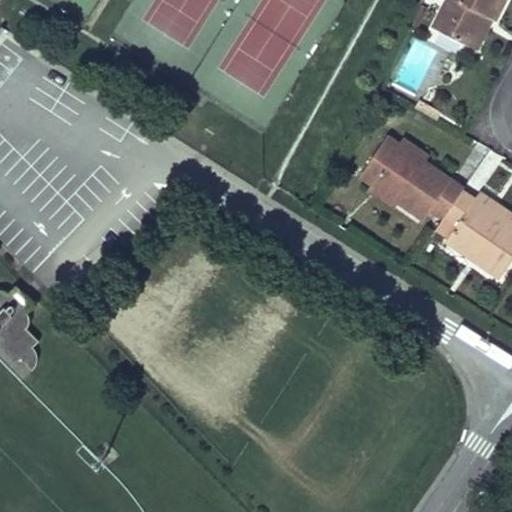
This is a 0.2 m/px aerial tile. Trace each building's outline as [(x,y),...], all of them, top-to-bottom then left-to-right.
[(446,0),(433,26),(469,44),(481,20),(479,19),(483,12),(493,18),(496,19),(505,0),(446,0)] [(493,18),(483,12),(479,19),(481,20),(469,44),(477,48),(493,18)] [(423,161),(422,160),(419,164),(413,160),(416,156),(400,145),(387,136),(361,175),(374,184),(397,200),(425,219),(432,209),(444,217),(463,189),(464,188),(423,161)] [(427,154),(405,139),(400,145),(416,156),(413,160),(419,164),(422,160),(423,161),(427,154)] [(397,200),(374,184),(370,190),(393,206),(397,200)] [(511,219),(510,218),(496,209),(495,211),(489,207),(494,200),(495,199),(481,190),(475,198),(463,189),(444,217),(437,227),(449,235),(447,239),(501,276),(511,260),(511,219)] [(511,215),(511,212),(494,200),(489,207),(495,211),(496,209),(510,218),(511,215)] [(35,303),(17,285),(9,293),(6,291),(4,290),(1,290),(0,289),(0,337),(32,370),(34,369),(36,365),(38,361),(38,356),(37,352),(35,348),(33,345),(39,340),(27,327),(29,324),(30,322),(30,319),(29,316),(28,313),(26,311),(35,303)]
